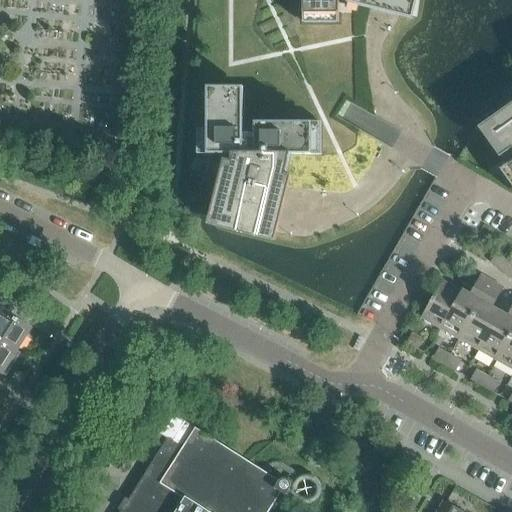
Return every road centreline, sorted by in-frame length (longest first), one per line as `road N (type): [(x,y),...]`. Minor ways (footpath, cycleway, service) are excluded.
road 1 (residential): [(9,511),(146,284)]
road 2 (residential): [(362,382),(318,377),(146,284)]
road 3 (residential): [(362,382),(470,184)]
road 4 (residential): [(511,462),(362,382)]
road 5 (residential): [(146,284),(0,208)]
road 6 (residential): [(404,147),(407,129),(370,59),(376,18)]
road 7 (residential): [(292,206),(334,207),(366,194),(404,147)]
